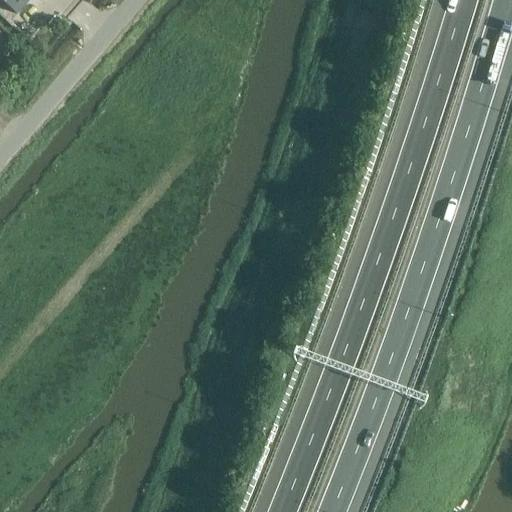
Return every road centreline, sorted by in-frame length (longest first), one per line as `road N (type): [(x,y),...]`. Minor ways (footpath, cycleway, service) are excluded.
road 1 (motorway): [(463,0),(389,228),(282,511)]
road 2 (motorway): [(332,511),(410,303),(507,0)]
road 3 (unclassified): [(0,152),(133,0)]
